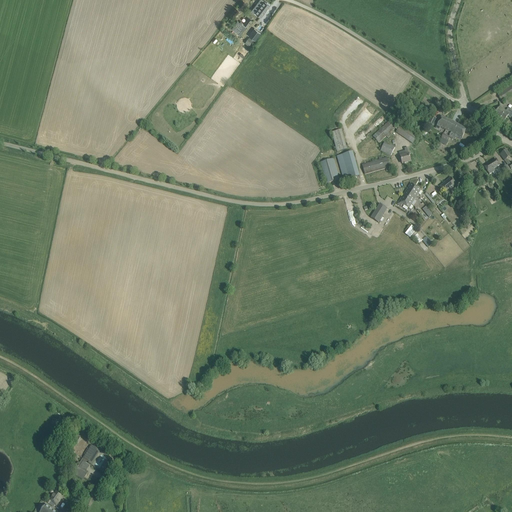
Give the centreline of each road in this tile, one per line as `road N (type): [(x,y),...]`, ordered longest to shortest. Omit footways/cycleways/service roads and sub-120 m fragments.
road 1 (unclassified): [(501,136),(467,159),(266,204),(0,143)]
road 2 (unclassified): [(464,105),(289,0)]
